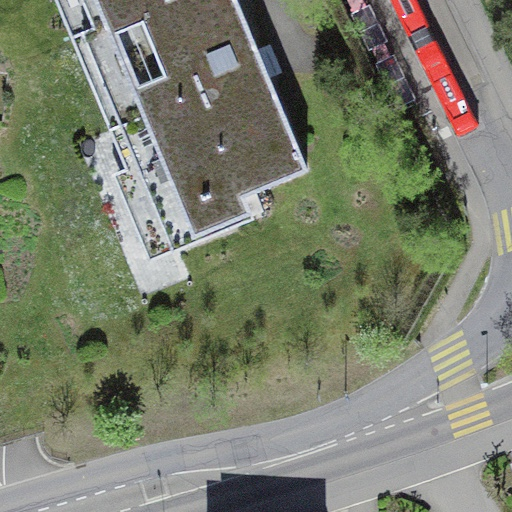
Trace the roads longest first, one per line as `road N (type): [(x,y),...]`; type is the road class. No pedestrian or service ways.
road 1 (residential): [(74,511),(388,422)]
road 2 (residential): [(511,305),(388,422)]
road 3 (residential): [(388,422),(472,417),(511,401)]
